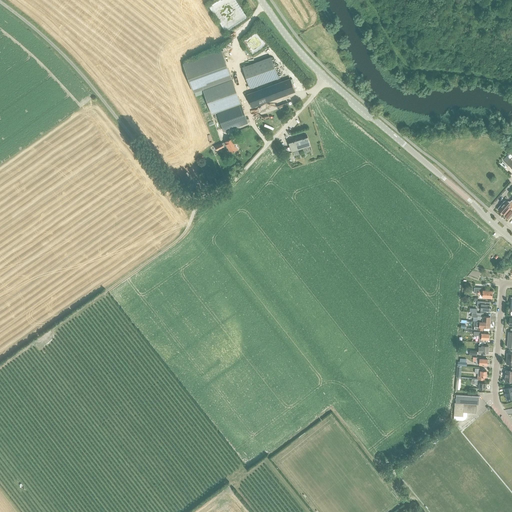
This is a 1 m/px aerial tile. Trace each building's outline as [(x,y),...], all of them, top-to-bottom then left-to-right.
[(195,92),(203,90),(232,79),(222,52),(184,64),(195,92)] [(242,67),(249,86),(250,88),(278,78),(271,57),(242,67)] [(217,112),(224,131),(248,123),(241,104),(232,79),(203,90),(212,113),(217,112)] [(247,94),(252,107),(295,92),(290,79),(247,94)] [(292,152),(310,146),(307,136),(304,137),(303,136),(288,141),(291,151),(288,152),(290,158),(293,157),(292,152)] [(238,149),(232,138),(215,147),(216,150),(224,146),(226,146),(227,149),(228,148),(231,153),(238,149)] [(511,161),(511,160),(511,158),(511,156),(511,155),(509,153),(503,158),(511,167),(511,161)] [(498,210),(504,216),(511,206),(511,200),(511,201),(510,205),(506,201),(504,201),(498,208),(499,209),(498,210)] [(474,292),(478,293),(478,294),(482,294),(482,297),(482,298),(487,299),(487,297),(492,298),(492,291),(483,290),(483,291),(481,290),(481,288),(474,287),(474,292)] [(481,310),(491,311),(491,307),(490,307),(490,305),(484,304),(484,301),(477,301),(477,307),(481,307),(481,310)] [(472,313),(471,317),(477,318),(477,321),(482,322),(482,321),(490,322),(490,317),(484,316),(484,313),(472,313)] [(474,326),(474,329),(483,330),(483,327),(490,328),(490,322),(482,321),(482,322),(477,321),(476,326),(474,326)] [(474,332),(474,335),(479,335),(479,342),(486,342),(486,339),(489,339),(489,334),(483,333),(483,332),(474,332)] [(481,353),(488,353),(488,346),(482,345),(482,344),(478,344),(478,347),(478,352),(481,352),(481,353)] [(480,372),(480,376),(478,376),(477,379),(485,380),(485,377),(486,377),(487,371),(480,370),(475,369),(475,372),(480,372)] [(472,384),(474,384),(479,384),(479,388),(485,389),(486,383),(479,382),(479,380),(475,379),(475,378),(472,378),(472,384)] [(476,404),(478,404),(479,396),(456,394),(455,403),(454,403),(454,416),(463,416),(463,412),(476,413),(476,404)]
